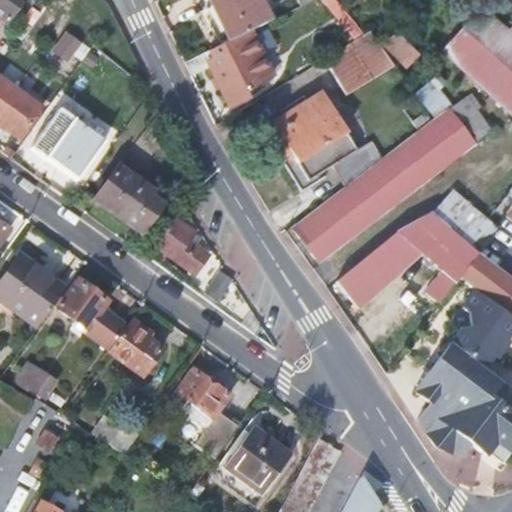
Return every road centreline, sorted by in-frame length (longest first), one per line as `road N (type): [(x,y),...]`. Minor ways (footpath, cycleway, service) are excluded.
road 1 (unclassified): [(0,177),(307,397),(344,412),(354,405)]
road 2 (secondary): [(276,261),(217,166),(133,0)]
road 3 (secondary): [(377,394),(276,261)]
road 4 (secondary): [(276,261),(354,405)]
road 5 (secondary): [(463,511),(377,394)]
road 6 (secondary): [(354,405),(420,511)]
